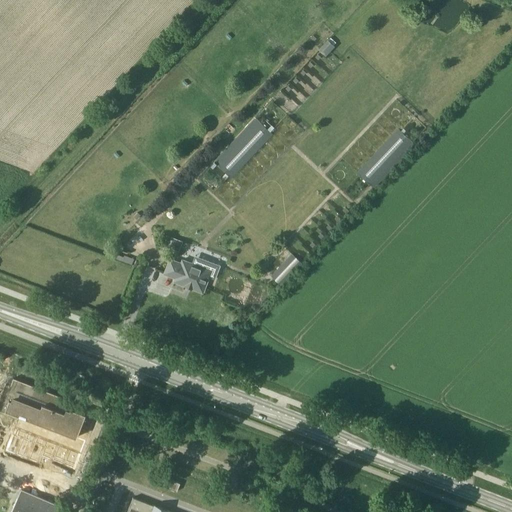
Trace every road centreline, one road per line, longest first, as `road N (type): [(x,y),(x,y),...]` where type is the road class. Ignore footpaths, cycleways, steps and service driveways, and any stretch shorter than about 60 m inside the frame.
road 1 (secondary): [(511,509),(141,366)]
road 2 (unclassified): [(79,511),(141,366)]
road 3 (secondary): [(141,366),(0,311)]
